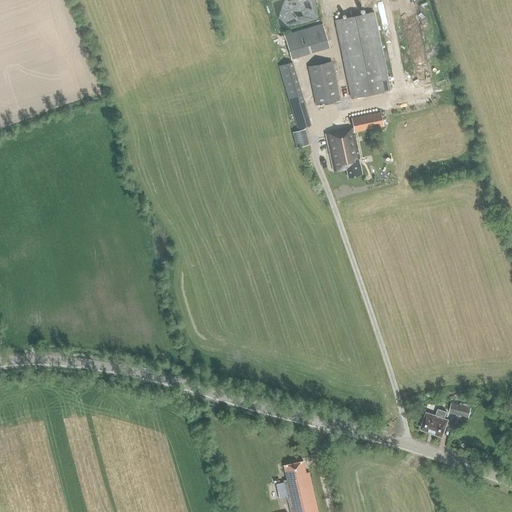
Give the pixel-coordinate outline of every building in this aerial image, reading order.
[(351,99),(390,91),(374,12),(335,20),(351,99)] [(332,47),(325,22),(287,33),(293,57),(332,47)] [(303,100),(292,62),(277,66),(296,130),(313,125),(306,99),(303,100)] [(316,106),(340,102),(332,62),(307,67),(316,106)] [(380,112),(351,118),(353,129),(354,129),(354,132),(382,126),(380,112)] [(309,145),(305,129),(292,132),(296,148),(309,145)] [(353,129),(327,134),(331,153),(330,153),(334,171),(346,169),(348,177),(361,175),(359,165),(358,164),(358,161),(359,160),(359,159),(360,159),(358,151),(357,151),(357,149),(357,148),(356,143),(355,143),(355,141),(356,140),(354,132),(354,129),(353,129)] [(471,407),(451,403),(448,413),(468,418),(471,407)] [(445,429),(448,420),(444,419),(446,412),(438,409),(435,416),(426,412),(423,420),(424,421),(421,429),(441,437),(444,429),(445,429)] [(317,511),(308,473),(305,473),(303,462),(283,466),(286,480),(283,481),(290,511),(317,511)]
